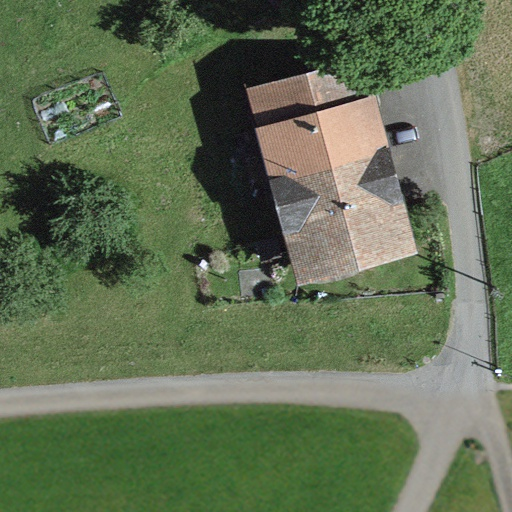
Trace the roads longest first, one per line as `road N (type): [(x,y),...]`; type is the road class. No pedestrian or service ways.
road 1 (residential): [(422,0),(478,273),(485,387)]
road 2 (unclassified): [(408,511),(454,417),(485,387)]
